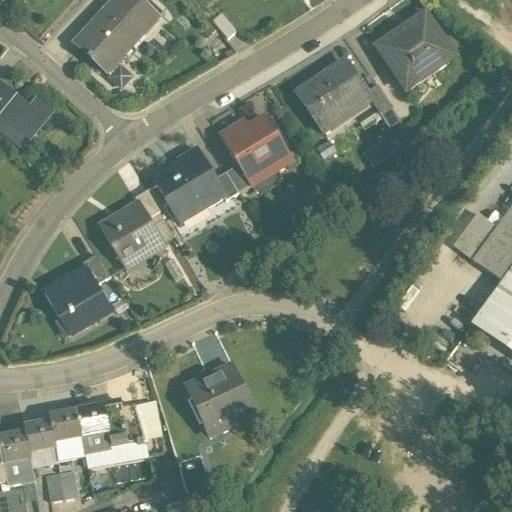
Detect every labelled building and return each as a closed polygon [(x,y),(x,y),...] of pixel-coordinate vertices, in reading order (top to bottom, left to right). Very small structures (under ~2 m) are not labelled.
[(132,0),(121,0),(76,49),(87,60),(85,62),(91,67),(93,65),(107,78),(157,23),(132,0)] [(426,16),(376,50),(406,95),(456,61),(426,16)] [(237,35),(222,17),(212,25),(228,43),(237,35)] [(336,47),(288,82),(296,92),(343,58),(336,47)] [(366,99),(344,67),(297,100),(323,138),(370,106),(371,106),(366,99)] [(30,110),(2,88),(0,90),(0,133),(7,139),(6,141),(21,154),(52,116),(36,103),(30,110)] [(392,110),(378,90),(366,99),(371,106),(370,106),(379,119),(392,110)] [(265,121),(241,135),(237,129),(220,140),(238,170),(251,191),(293,165),(265,121)] [(215,184),(197,153),(178,164),(180,167),(154,183),(181,228),(224,203),(225,202),(215,184)] [(238,170),(225,177),(238,199),(251,191),(238,170)] [(238,199),(225,177),(215,184),(225,202),(224,203),(226,206),(238,199)] [(148,195),(135,202),(139,208),(140,208),(148,222),(160,216),(148,195)] [(139,208),(100,232),(121,267),(143,253),(147,260),(165,249),(148,222),(140,208),(139,208)] [(511,212),(499,231),(474,265),(503,286),(490,304),(511,320),(511,212)] [(473,264),(499,231),(481,218),(456,251),(473,264)] [(110,281),(97,258),(82,267),(85,272),(87,271),(97,289),(110,281)] [(97,289),(87,271),(85,272),(44,297),(60,324),(70,318),(71,320),(74,319),(82,332),(112,314),(97,289)] [(511,320),(490,304),(475,325),(511,351),(511,320)] [(233,369),(218,376),(220,380),(221,380),(229,397),(243,390),(233,369)] [(220,380),(204,388),(202,383),(186,391),(209,441),(256,419),(243,390),(229,397),(221,380),(220,380)] [(102,412),(76,416),(81,443),(107,438),(102,412)] [(134,412),(119,415),(123,435),(114,437),(117,451),(145,445),(134,412)] [(76,416),(50,421),(51,427),(55,448),(81,443),(76,416)] [(379,425),(359,455),(367,460),(386,430),(379,425)] [(51,427),(24,432),(25,438),(29,458),(55,454),(55,448),(51,427)] [(29,458),(25,438),(0,442),(0,451),(3,470),(30,464),(29,458)] [(81,443),(55,448),(55,454),(58,467),(67,465),(66,460),(84,457),(81,443)] [(30,464),(3,470),(7,487),(7,490),(34,485),(30,464)] [(73,477),(60,479),(64,505),(77,502),(73,477)] [(60,479),(45,481),(49,507),(64,505),(60,479)] [(209,511),(203,492),(187,498),(188,503),(190,511),(209,511)] [(25,511),(22,493),(8,496),(11,511),(25,511)] [(11,511),(8,496),(0,497),(0,511),(11,511)] [(190,511),(188,503),(165,510),(165,511),(190,511)]
